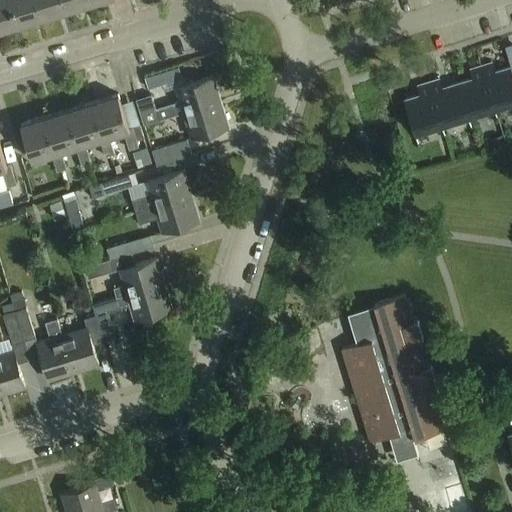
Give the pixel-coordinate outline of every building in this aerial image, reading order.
[(0,0),(0,32),(18,27),(10,0),(0,0)] [(10,0),(18,27),(43,19),(36,0),(10,0)] [(36,0),(43,19),(67,12),(63,0),(36,0)] [(63,0),(67,12),(91,4),(89,0),(63,0)] [(493,64),(482,68),(495,112),(511,106),(511,67),(511,68),(496,72),(493,64)] [(161,72),(150,75),(154,88),(169,83),(178,80),(183,79),(181,73),(179,68),(179,67),(178,67),(161,72)] [(469,120),(495,112),(482,68),(470,71),(473,79),(457,84),(469,120)] [(184,113),(184,114),(221,103),(214,78),(177,89),(181,103),(156,110),(152,96),(136,100),(144,126),(184,113)] [(440,81),(429,84),(442,128),(469,120),(457,84),(443,89),(440,81)] [(442,128),(429,84),(417,88),(419,96),(404,101),(415,137),(442,128)] [(118,96),(94,103),(105,140),(109,139),(124,134),(129,151),(138,149),(132,129),(129,130),(118,96)] [(94,103),(70,111),(81,147),(85,146),(100,141),(105,159),(114,156),(109,139),(105,140),(94,103)] [(221,103),(184,114),(192,139),(229,128),(221,103)] [(70,111),(45,118),(56,155),(61,153),(76,149),(81,166),(90,163),(85,146),(81,147),(70,111)] [(56,155),(45,118),(21,126),(32,162),(51,156),(57,174),(66,171),(61,153),(56,155)] [(136,140),(144,138),(140,124),(139,124),(132,126),(136,140)] [(494,151),(505,148),(501,136),(491,139),(494,151)] [(152,150),(157,165),(192,155),(188,140),(152,150)] [(0,171),(1,171),(7,188),(16,186),(10,166),(7,167),(0,145),(0,171)] [(147,148),(133,152),(138,167),(152,163),(147,148)] [(132,199),(136,213),(192,196),(184,171),(147,182),(150,193),(132,199)] [(93,199),(106,195),(138,185),(135,173),(90,187),(93,199)] [(74,191),(63,195),(63,197),(64,202),(76,198),(75,192),(74,191)] [(0,208),(13,204),(10,193),(0,195),(0,208)] [(192,196),(136,213),(139,223),(158,217),(163,233),(200,222),(192,196)] [(50,204),(55,220),(66,216),(61,200),(50,204)] [(80,213),(68,216),(72,230),(84,227),(80,213)] [(107,249),(111,260),(154,247),(150,236),(107,249)] [(114,272),(111,260),(85,268),(88,280),(114,272)] [(114,289),(117,298),(164,284),(157,260),(120,271),(124,286),(114,289)] [(131,307),(135,321),(172,310),(164,284),(117,298),(94,306),(97,316),(104,342),(116,339),(109,314),(131,307)] [(413,324),(404,297),(374,306),(375,309),(351,317),(359,344),(342,350),(356,395),(359,394),(367,420),(363,421),(370,442),(391,436),(398,457),(415,451),(417,457),(418,457),(413,441),(445,431),(437,403),(442,402),(439,392),(446,390),(442,375),(434,378),(431,368),(426,369),(418,343),(423,341),(418,323),(413,324)] [(36,338),(27,308),(3,315),(12,345),(36,338)] [(94,345),(104,342),(97,316),(86,319),(89,328),(63,336),(74,373),(100,365),(94,345)] [(74,373),(63,336),(58,320),(46,324),(51,340),(38,344),(49,381),(74,373)] [(14,351),(0,355),(0,393),(1,396),(26,388),(14,351)] [(457,435),(449,437),(452,448),(460,446),(457,435)] [(348,484),(365,479),(362,469),(345,474),(348,484)] [(61,493),(66,511),(86,511),(102,507),(101,504),(96,489),(112,484),(110,474),(92,480),(93,483),(61,493)] [(113,500),(101,504),(102,507),(86,511),(107,511),(116,509),(113,500)] [(322,511),(351,511),(357,510),(354,502),(322,511)]
